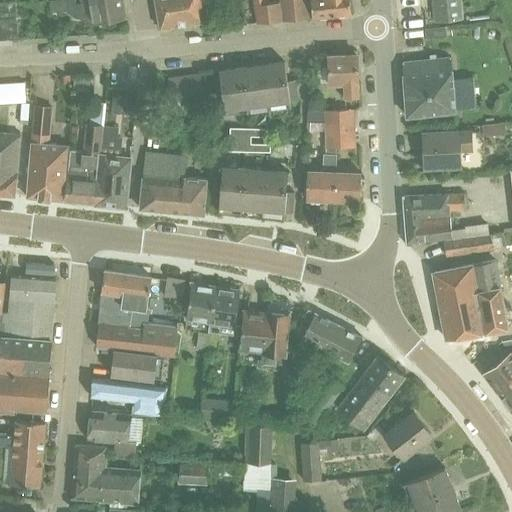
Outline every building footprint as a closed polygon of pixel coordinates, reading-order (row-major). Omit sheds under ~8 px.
[(0,0),(0,38),(18,38),(15,0),(0,0)] [(50,0),(51,12),(68,11),(78,17),(84,16),(92,15),(94,23),(127,17),(123,0),(109,0),(82,4),(82,3),(76,4),(75,0),(50,0)] [(156,0),(158,11),(196,4),(195,0),(156,0)] [(195,0),(196,4),(158,11),(161,28),(205,20),(200,0),(195,0)] [(254,0),(257,24),(352,13),(350,0),(254,0)] [(433,0),(435,22),(463,19),(461,0),(433,0)] [(447,38),(446,26),(425,28),(426,39),(447,38)] [(408,115),(456,111),(451,57),(436,58),(436,54),(431,55),(432,59),(403,62),(408,115)] [(346,96),(360,95),(358,55),(329,56),(330,83),(346,82),(346,96)] [(286,62),(231,69),(221,70),(226,110),(299,100),(296,80),(288,81),(286,62)] [(173,100),(205,96),(201,72),(170,77),(173,100)] [(90,77),(75,76),(74,86),(90,87),(90,77)] [(26,81),(5,83),(7,103),(27,102),(26,81)] [(461,82),(460,100),(479,101),(479,82),(461,82)] [(130,113),(132,90),(113,89),(112,111),(130,113)] [(90,125),(101,126),(104,101),(92,100),(90,125)] [(27,123),(29,103),(21,103),(19,123),(27,123)] [(68,146),(49,144),(53,107),(35,106),(32,143),(33,143),(28,196),(46,198),(63,199),(68,146)] [(326,107),(308,107),(308,122),(325,122),(355,121),(354,108),(326,109),(326,107)] [(151,129),(163,130),(165,109),(153,108),(151,129)] [(355,121),(325,122),(326,135),(355,135),(355,121)] [(483,125),(484,136),(507,133),(505,122),(483,125)] [(72,152),(71,168),(68,168),(65,201),(73,201),(94,203),(99,154),(102,154),(105,126),(101,126),(90,125),(87,124),(84,153),(72,152)] [(252,139),(252,136),(252,128),(231,128),(230,139),(252,139)] [(252,128),(252,136),(271,136),(271,128),(252,128)] [(426,167),(462,165),(462,150),(473,150),(472,131),(424,133),(426,167)] [(0,193),(15,195),(21,135),(0,132),(0,193)] [(355,135),(326,135),(326,148),(356,147),(355,135)] [(252,143),(252,139),(230,139),(230,151),(252,151),(252,143)] [(271,143),(252,143),(252,151),(271,151),(271,143)] [(324,152),(323,171),(308,171),(307,198),(336,199),(337,172),(338,153),(324,152)] [(141,208),(190,213),(204,214),(208,179),(194,177),(185,176),(187,157),(147,153),(144,176),(141,208)] [(99,154),(94,203),(103,204),(103,205),(120,206),(126,206),(131,157),(102,154),(99,154)] [(220,206),(232,207),(293,212),(295,192),(287,191),(289,171),(224,165),(220,206)] [(337,172),(336,199),(361,200),(362,173),(337,172)] [(405,195),(404,195),(406,219),(450,215),(450,210),(466,209),(465,193),(451,193),(405,195)] [(406,219),(408,242),(445,237),(452,236),(452,228),(450,215),(406,219)] [(467,238),(490,234),(488,220),(465,224),(465,226),(467,238)] [(452,240),(445,241),(448,256),(507,246),(504,232),(490,234),(467,238),(452,240)] [(434,272),(441,305),(502,293),(496,260),(434,272)] [(103,291),(100,323),(130,328),(130,327),(133,306),(158,310),(163,278),(105,270),(102,291),(103,291)] [(1,334),(53,339),(56,301),(58,279),(14,275),(11,311),(3,310),(1,334)] [(204,281),(197,280),(195,283),(193,283),(187,316),(211,320),(212,320),(217,286),(205,285),(204,281)] [(227,288),(217,286),(212,320),(211,320),(209,331),(222,332),(223,322),(236,324),(241,290),(238,290),(237,287),(229,285),(227,288)] [(502,293),(441,305),(447,339),(508,327),(502,293)] [(264,353),(267,313),(257,312),(255,308),(249,308),(246,311),(244,311),(240,349),(263,352),(263,353),(264,353)] [(315,431),(333,402),(357,369),(359,366),(350,361),(363,336),(309,308),(296,333),(344,358),(332,377),(325,374),(303,408),(312,415),(305,423),(315,431)] [(267,313),(264,353),(263,362),(272,363),(273,354),(286,355),(290,313),(268,310),(267,313)] [(145,322),(144,329),(130,327),(130,328),(100,323),(97,346),(116,348),(141,351),(158,353),(176,356),(179,325),(145,322)] [(209,345),(210,334),(201,333),(200,345),(208,347),(209,345)] [(0,347),(0,369),(50,376),(53,339),(1,334),(0,347)] [(210,334),(209,345),(217,346),(218,335),(210,334)] [(158,353),(141,351),(116,348),(113,375),(155,380),(158,353)] [(511,352),(485,373),(500,393),(511,384),(511,352)] [(357,369),(333,402),(365,427),(405,374),(378,355),(364,373),(357,369)] [(0,410),(15,411),(15,407),(47,410),(50,376),(0,369),(0,410)] [(92,397),(134,402),(132,415),(166,417),(169,385),(95,377),(92,397)] [(511,384),(500,393),(511,409),(511,384)] [(232,419),(234,399),(202,397),(200,416),(232,419)] [(91,411),(89,437),(116,439),(115,453),(136,454),(137,441),(130,440),(132,414),(91,411)] [(404,457),(432,434),(414,411),(386,434),(404,457)] [(0,443),(7,444),(44,447),(46,422),(16,419),(15,434),(0,432),(0,443)] [(272,463),(273,424),(247,423),(246,462),(272,463)] [(320,440),(320,441),(301,442),(304,480),(322,479),(320,448),(325,448),(325,459),(333,458),(331,440),(320,440)] [(44,447),(7,444),(5,472),(12,473),(11,483),(41,486),(44,447)] [(76,444),(73,482),(140,488),(141,469),(106,467),(108,446),(76,444)] [(180,482),(207,483),(208,464),(181,463),(180,482)] [(409,481),(413,491),(420,511),(463,511),(446,467),(409,481)] [(259,490),(259,494),(258,511),(303,511),(304,505),(297,496),(297,495),(297,478),(267,476),(266,491),(259,490)] [(72,498),(73,498),(139,503),(140,488),(73,482),(72,498)]
